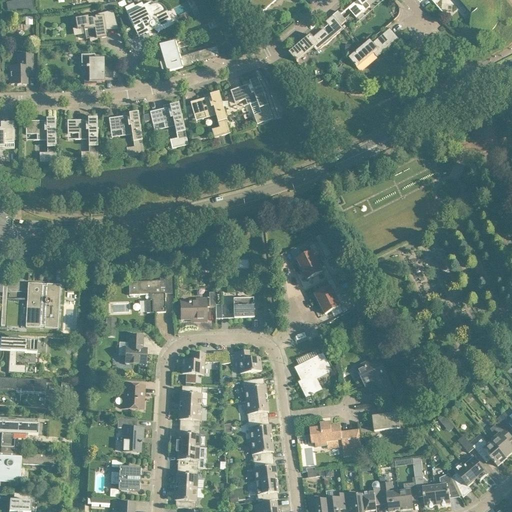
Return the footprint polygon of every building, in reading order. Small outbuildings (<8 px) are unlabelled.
[(259,14),(259,15),(260,15),(265,10),(265,11),(267,9),(276,0),(252,0),(250,2),(259,14)] [(367,3),(370,0),(356,0),(357,1),(348,9),(356,19),(370,7),(367,3)] [(478,0),(431,0),(433,2),(434,2),(436,0),(458,0),(471,14),(477,9),(482,5),(478,0)] [(146,29),(149,27),(150,28),(151,29),(152,29),(153,28),(154,28),(154,27),(159,31),(157,33),(158,33),(159,31),(173,24),(172,24),(170,25),(164,13),(166,12),(166,11),(165,10),(165,9),(165,8),(164,8),(164,7),(162,6),(161,5),(159,5),(159,4),(158,4),(157,4),(155,4),(154,4),(153,4),(151,5),(150,2),(143,6),(141,3),(134,7),(133,4),(124,8),(128,16),(128,17),(134,28),(141,25),(146,34),(148,32),(146,29)] [(96,39),(98,39),(106,38),(105,30),(104,25),(116,23),(114,17),(112,11),(99,14),(99,15),(100,17),(88,19),(87,17),(75,19),(76,29),(76,30),(84,30),(85,40),(90,39),(90,42),(96,40),(96,39)] [(338,12),(333,16),(343,30),(344,29),(341,26),(346,21),(338,12)] [(317,52),(343,30),(333,16),(326,22),(334,32),(332,33),(329,35),(324,29),(313,38),(311,35),(289,53),(297,62),(314,48),(317,52)] [(360,49),(349,59),(357,68),(373,54),(377,58),(399,39),(390,29),(373,44),(370,41),(360,49)] [(201,62),(202,62),(199,52),(179,58),(174,42),(161,46),(163,55),(165,62),(158,64),(161,74),(168,72),(168,73),(175,71),(179,70),(182,69),(182,68),(201,62)] [(212,59),(219,57),(216,47),(209,49),(212,59)] [(104,58),(95,58),(95,55),(81,56),(81,67),(86,67),(86,69),(88,69),(88,77),(83,77),(83,85),(96,85),(96,82),(104,82),(104,79),(113,79),(112,65),(104,65),(104,58)] [(26,86),(26,76),(32,76),(32,73),(32,56),(20,56),(18,56),(18,62),(18,68),(10,68),(10,85),(17,85),(17,86),(26,86)] [(341,67),(336,71),(340,75),(345,71),(341,67)] [(243,86),(230,91),(235,104),(245,100),(246,103),(255,100),(256,102),(261,114),(253,116),(257,125),(272,119),(264,97),(262,88),(260,88),(259,83),(257,79),(249,82),(248,82),(249,84),(243,86)] [(204,99),(190,103),(194,116),(204,113),(205,116),(215,113),(215,116),(219,128),(211,130),(214,139),(230,134),(223,111),(223,108),(222,102),(221,102),(218,93),(210,95),(209,95),(210,97),(204,99)] [(164,109),(150,113),(153,125),(163,123),(164,126),(174,124),(174,127),(177,139),(170,141),(172,149),(188,146),(182,123),(182,113),(180,113),(178,104),(169,106),(169,108),(164,109)] [(123,117),(108,119),(110,132),(121,131),(121,134),(131,133),(132,135),(134,147),(126,149),(127,158),(144,155),(140,132),(141,123),(140,123),(139,123),(137,113),(129,114),(128,114),(129,116),(123,117)] [(81,121),(67,121),(67,134),(78,134),(78,137),(88,137),(88,140),(88,152),(81,152),(81,162),(97,161),(97,138),(98,128),(97,128),(97,118),(88,118),(87,118),(87,121),(81,121)] [(40,122),(25,122),(26,135),(36,135),(36,138),(47,138),(47,141),(47,153),(39,153),(39,163),(41,163),(56,162),(55,139),(57,129),(55,129),(55,119),(46,119),(46,121),(40,122)] [(0,127),(0,148),(4,148),(4,139),(14,139),(18,139),(18,129),(14,129),(13,122),(0,122),(1,128),(0,127)] [(476,198),(468,195),(466,200),(474,204),(476,198)] [(319,254),(314,244),(309,247),(312,252),(297,260),(299,264),(298,264),(301,271),(317,262),(314,256),(319,254)] [(327,248),(322,251),(326,258),(331,255),(327,248)] [(317,262),(301,271),(304,277),(305,277),(307,280),(322,272),(325,278),(330,275),(322,260),(317,262)] [(316,299),(319,306),(335,297),(332,291),(337,289),(332,279),(327,282),(330,287),(315,295),(317,299),(316,299)] [(137,281),(129,282),(130,295),(150,294),(150,301),(146,301),(146,314),(155,313),(165,313),(165,294),(160,294),(160,288),(164,287),(164,280),(160,280),(137,281)] [(60,285),(28,284),(25,328),(57,329),(60,285)] [(335,297),(319,306),(322,312),(323,311),(325,315),(340,307),(343,313),(348,310),(343,301),(338,303),(335,297)] [(254,318),(253,298),(233,299),(234,319),(254,318)] [(196,322),(206,322),(206,300),(196,300),(196,303),(180,303),(181,320),(196,320),(196,322)] [(355,319),(355,320),(356,323),(357,324),(365,320),(362,315),(355,319)] [(106,318),(105,327),(116,328),(116,326),(116,323),(117,319),(106,318)] [(142,349),(143,336),(129,336),(128,348),(126,348),(125,364),(146,365),(147,349),(142,349)] [(17,341),(17,339),(10,339),(10,341),(0,340),(0,351),(9,352),(8,373),(25,374),(25,366),(16,365),(16,352),(36,354),(37,342),(17,341)] [(235,353),(235,359),(238,359),(240,375),(261,372),(260,361),(261,361),(260,358),(257,358),(256,355),(254,354),(253,353),(249,354),(248,351),(235,353)] [(182,361),(182,364),(183,364),(182,375),(186,375),(185,384),(193,384),(195,384),(196,376),(196,374),(203,374),(204,364),(221,363),(221,352),(213,353),(213,356),(207,356),(207,354),(193,354),(193,362),(182,361)] [(230,364),(228,352),(221,352),(221,363),(221,365),(230,364)] [(312,396),(314,395),(313,395),(322,390),(316,378),(331,370),(323,354),(295,368),(301,381),(298,383),(306,398),(312,396)] [(387,378),(379,361),(378,361),(379,364),(372,368),(370,365),(367,367),(366,367),(364,368),(365,368),(358,372),(366,388),(377,383),(379,387),(377,388),(383,399),(394,393),(386,378),(387,378)] [(46,381),(0,379),(0,390),(45,393),(46,381)] [(264,386),(263,379),(243,382),(245,402),(267,399),(267,397),(266,397),(265,386),(264,386)] [(123,409),(143,410),(145,387),(124,385),(123,409)] [(179,405),(178,407),(201,408),(202,388),(182,387),(181,394),(180,394),(180,405),(179,405)] [(245,402),(248,422),(268,420),(267,413),(268,413),(267,402),(268,402),(267,399),(245,402)] [(400,403),(377,406),(379,415),(379,416),(372,417),(374,432),(400,429),(398,413),(405,412),(400,403)] [(200,429),(201,408),(178,407),(178,410),(179,410),(179,421),(180,421),(179,428),(200,429)] [(511,421),(508,417),(500,424),(511,437),(511,421)] [(0,433),(1,434),(0,447),(1,447),(1,453),(13,454),(14,448),(14,440),(13,439),(13,435),(37,436),(38,426),(36,426),(36,421),(0,419),(0,433)] [(136,429),(137,420),(118,419),(117,429),(123,429),(122,452),(139,453),(140,444),(141,444),(142,442),(140,442),(140,438),(142,438),(142,429),(136,429)] [(248,422),(250,442),(272,439),(272,437),(271,437),(270,426),(269,426),(268,420),(248,422)] [(496,437),(491,441),(507,459),(506,458),(511,453),(511,447),(507,442),(511,437),(500,424),(499,422),(490,430),(496,437)] [(347,456),(356,455),(353,435),(342,436),(341,426),(331,427),(330,423),(320,425),(321,428),(310,430),(312,444),(315,444),(315,447),(327,446),(327,442),(342,441),(343,449),(346,449),(347,456)] [(231,424),(224,425),(224,434),(232,433),(231,424)] [(176,445),(176,448),(199,449),(200,429),(179,428),(179,434),(178,434),(177,445),(176,445)] [(469,454),(474,449),(473,448),(464,436),(458,441),(469,454)] [(250,442),(253,462),(273,460),(272,453),(273,453),(272,442),(273,442),(272,439),(250,442)] [(474,449),(480,455),(484,452),(494,463),(494,464),(495,465),(496,465),(498,467),(507,459),(491,441),(492,443),(488,446),(483,439),(473,448),(474,449)] [(176,448),(176,450),(177,450),(177,461),(178,461),(177,468),(198,469),(205,469),(206,449),(199,449),(176,448)] [(55,456),(0,453),(0,463),(1,463),(0,472),(0,480),(17,482),(18,464),(54,466),(55,456)] [(472,456),(463,464),(479,482),(488,474),(472,456)] [(253,462),(255,482),(277,480),(277,477),(276,477),(275,466),(274,466),(273,460),(253,462)] [(479,482),(463,464),(454,472),(456,474),(453,477),(463,498),(471,491),(468,487),(477,480),(479,482)] [(127,491),(139,492),(140,469),(128,468),(128,467),(126,467),(124,467),(122,467),(122,468),(119,468),(119,474),(118,474),(115,474),(113,476),(113,479),(113,482),(115,484),(117,485),(118,485),(118,491),(121,491),(121,492),(122,493),(127,493),(127,491)] [(174,485),(174,488),(196,489),(198,469),(177,468),(177,474),(176,474),(175,485),(174,485)] [(440,486),(434,487),(437,506),(441,505),(442,506),(445,506),(446,505),(451,504),(449,493),(456,489),(449,474),(439,479),(440,486)] [(415,478),(416,483),(417,495),(423,494),(425,507),(429,507),(430,508),(433,508),(433,506),(437,506),(434,487),(428,488),(427,483),(421,477),(415,478)] [(277,480),(255,482),(258,503),(278,500),(277,493),(278,493),(277,482),(278,482),(277,480)] [(363,494),(364,511),(376,511),(376,506),(382,506),(379,483),(379,482),(376,482),(375,483),(373,486),(373,488),(375,490),(373,490),(374,493),(363,494)] [(388,505),(388,511),(396,511),(401,511),(399,493),(393,493),(392,483),(380,485),(381,484),(380,483),(379,483),(382,506),(388,505)] [(405,492),(399,493),(401,511),(413,510),(412,499),(417,498),(417,501),(418,501),(417,495),(416,483),(404,485),(405,492)] [(175,501),(175,508),(195,510),(196,489),(174,488),(174,490),(175,490),(174,501),(175,501)] [(364,511),(363,494),(362,494),(363,496),(355,497),(355,493),(344,494),(346,510),(347,510),(347,507),(352,507),(352,511),(364,511)] [(8,511),(30,511),(31,503),(27,502),(28,495),(14,494),(13,502),(9,501),(8,511)] [(327,500),(328,511),(340,511),(340,508),(346,507),(346,510),(344,494),(334,496),(334,500),(327,500)] [(237,495),(230,497),(231,504),(239,502),(237,495)] [(316,511),(328,511),(327,500),(320,501),(319,497),(311,498),(312,511),(316,511)] [(133,511),(134,504),(119,503),(118,511),(133,511)]
